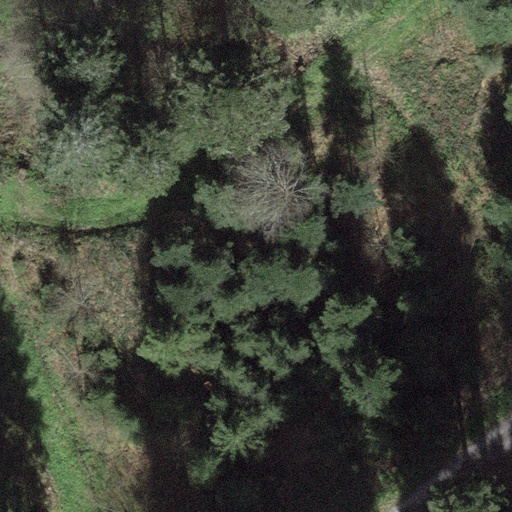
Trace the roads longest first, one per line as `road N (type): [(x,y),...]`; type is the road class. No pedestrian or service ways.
road 1 (track): [(0,201),(90,206),(210,171),(430,0)]
road 2 (track): [(398,511),(511,421)]
